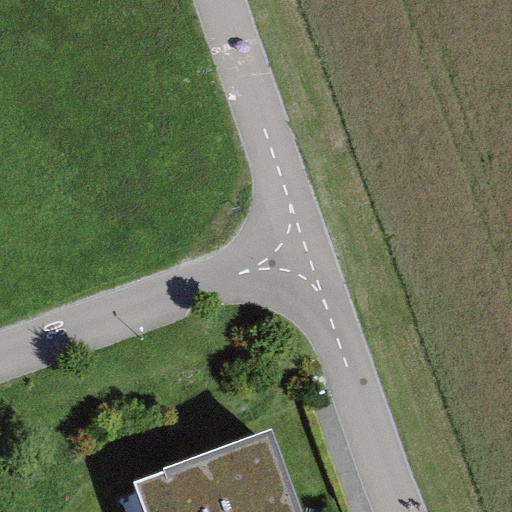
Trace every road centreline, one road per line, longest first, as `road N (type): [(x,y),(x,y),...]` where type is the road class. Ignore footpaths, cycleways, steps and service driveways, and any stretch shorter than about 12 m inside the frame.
road 1 (residential): [(0,356),(294,262)]
road 2 (residential): [(294,262),(215,0)]
road 3 (residential): [(394,511),(294,262)]
